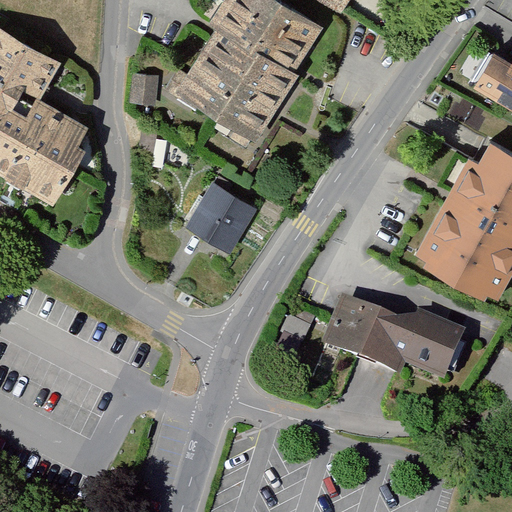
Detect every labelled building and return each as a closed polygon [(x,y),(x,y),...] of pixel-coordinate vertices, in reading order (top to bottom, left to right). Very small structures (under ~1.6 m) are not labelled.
[(215,25),(175,87),(249,134),(292,67),(284,61),(313,16),(286,0),(219,0),(207,20),(215,25)] [(0,175),(48,201),(88,128),(35,100),(59,57),(0,24),(0,175)] [(511,58),(492,47),(472,81),(511,104),(511,58)] [(153,100),(157,72),(136,69),(132,97),(153,100)] [(466,153),(411,252),(493,297),(511,261),(511,148),(489,137),(477,160),(466,153)] [(212,179),(185,221),(226,246),(252,204),(212,179)] [(397,317),(345,295),(327,340),(400,370),(405,358),(443,374),(461,329),(421,313),(397,317)]
